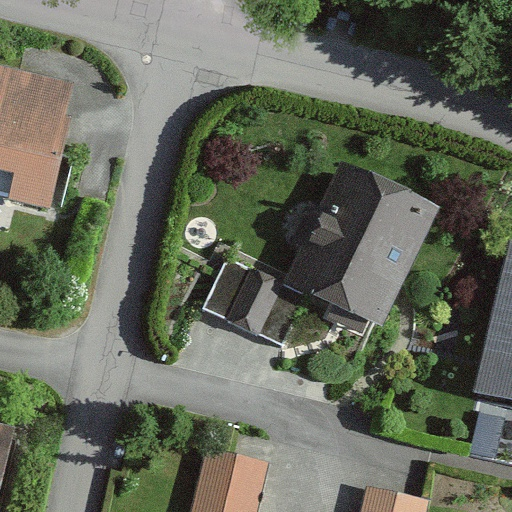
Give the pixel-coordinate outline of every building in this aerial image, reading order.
[(0,75),(0,207),(57,219),(83,92),(0,75)] [(393,334),(447,219),(351,174),(297,290),(393,334)] [(286,293),(229,269),(208,317),(265,342),(286,293)] [(511,305),(488,406),(511,412),(511,305)] [(0,511),(13,511),(28,445),(0,438),(0,511)] [(264,511),(271,471),(207,460),(198,511),(264,511)] [(423,511),(373,501),(370,511),(423,511)]
